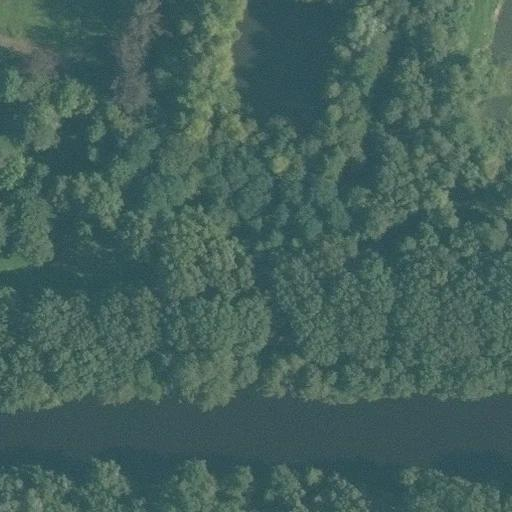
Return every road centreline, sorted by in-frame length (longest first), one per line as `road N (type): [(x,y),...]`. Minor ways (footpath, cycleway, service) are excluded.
road 1 (track): [(0,339),(511,330)]
road 2 (track): [(511,501),(171,511)]
